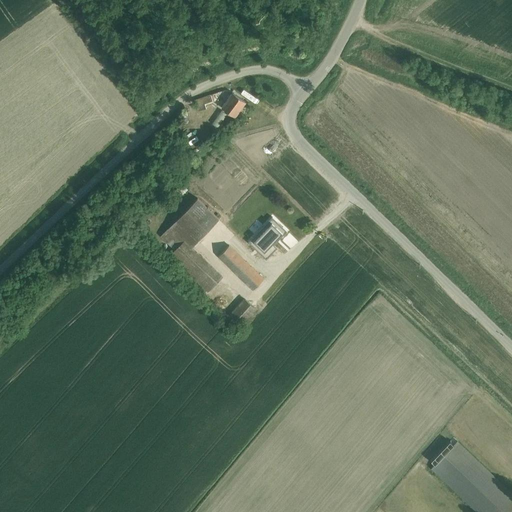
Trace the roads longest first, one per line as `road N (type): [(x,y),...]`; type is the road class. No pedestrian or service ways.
road 1 (unclassified): [(305,91),(260,69),(185,97),(0,270)]
road 2 (tertiary): [(305,91),(291,131),(511,347)]
